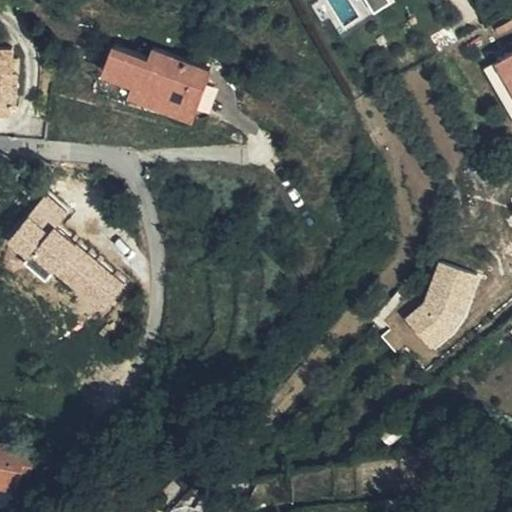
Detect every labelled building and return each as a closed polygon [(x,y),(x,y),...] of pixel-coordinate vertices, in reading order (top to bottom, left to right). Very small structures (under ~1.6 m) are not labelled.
[(106,70),(137,82),(172,95),(168,106),(192,116),(197,104),(206,78),(210,68),(157,46),(152,59),(116,44),(106,70)] [(0,101),(13,101),(17,102),(18,70),(12,69),(13,46),(0,45),(0,101)] [(511,51),(497,60),(511,85),(511,51)] [(511,114),(511,85),(497,60),(484,67),(511,114)] [(217,82),(206,78),(197,104),(207,108),(217,82)] [(172,95),(137,82),(133,92),(168,106),(172,95)] [(0,112),(13,113),(13,101),(0,101),(0,112)] [(68,213),(46,196),(28,217),(28,218),(7,243),(27,261),(32,257),(50,274),(54,272),(77,293),(77,300),(93,317),(97,310),(103,316),(110,305),(115,307),(117,303),(113,300),(124,284),(77,244),(75,246),(54,229),(68,213)] [(480,276),(439,263),(424,302),(404,319),(434,351),(459,329),(463,323),(467,316),(480,276)] [(0,484),(17,489),(20,476),(22,466),(32,468),(36,449),(0,440),(0,484)] [(22,466),(20,476),(29,478),(32,468),(22,466)]
